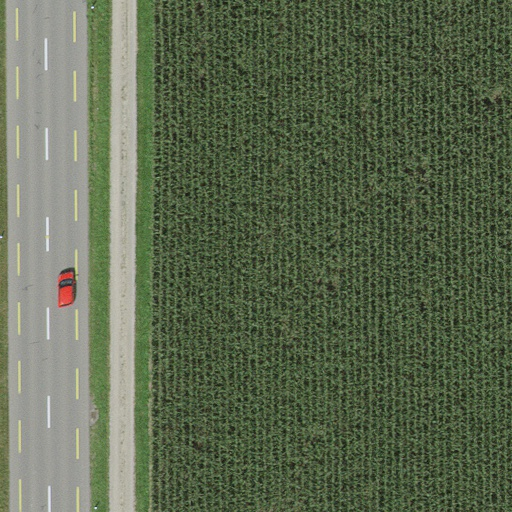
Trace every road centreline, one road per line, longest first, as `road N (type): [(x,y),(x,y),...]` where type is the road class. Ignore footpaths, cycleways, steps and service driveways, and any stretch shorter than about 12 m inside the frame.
road 1 (track): [(131,0),(126,511)]
road 2 (secondary): [(52,511),(49,0)]
